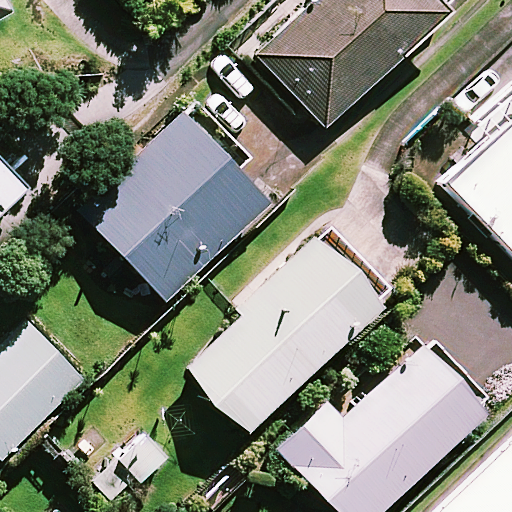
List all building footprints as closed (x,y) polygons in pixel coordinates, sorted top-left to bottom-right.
[(305,0),(246,57),(316,129),(446,4),(441,0),(305,0)] [(240,163),(186,107),(175,117),(170,113),(66,214),(155,306),(257,207),(226,176),(240,163)] [(511,264),(511,114),(437,185),(511,264)] [(0,148),(0,173),(13,161),(0,148)] [(382,297),(316,229),(229,312),(235,318),(177,373),(237,436),(382,297)] [(0,451),(73,386),(18,326),(0,342),(0,451)] [(369,511),(483,405),(418,336),(335,414),(321,399),(272,445),(335,511),(369,511)] [(511,511),(511,427),(423,511),(511,511)] [(160,453),(140,433),(114,458),(134,478),(160,453)]
